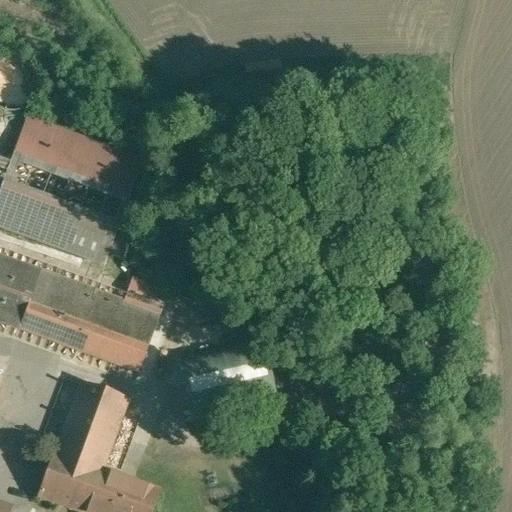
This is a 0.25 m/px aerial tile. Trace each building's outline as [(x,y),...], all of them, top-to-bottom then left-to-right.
[(40,93),(42,81),(40,70),(33,61),(24,55),(12,53),(1,55),(0,55),(0,108),(2,110),(14,112),(25,109),(34,102),(40,93)] [(280,62),(245,67),(247,84),(282,80),(280,62)] [(142,159),(26,118),(0,191),(0,228),(104,266),(142,159)] [(33,259),(23,256),(19,264),(30,268),(33,259)] [(19,264),(0,257),(0,322),(139,374),(160,316),(123,302),(30,268),(19,264)] [(169,293),(132,280),(123,302),(160,316),(169,293)] [(260,338),(175,358),(191,423),(275,403),(260,338)] [(129,400),(80,383),(55,452),(54,452),(37,498),(75,511),(88,511),(104,470),(129,400)] [(426,410),(334,430),(341,461),(433,441),(426,410)] [(152,511),(161,490),(104,470),(88,511),(152,511)]
